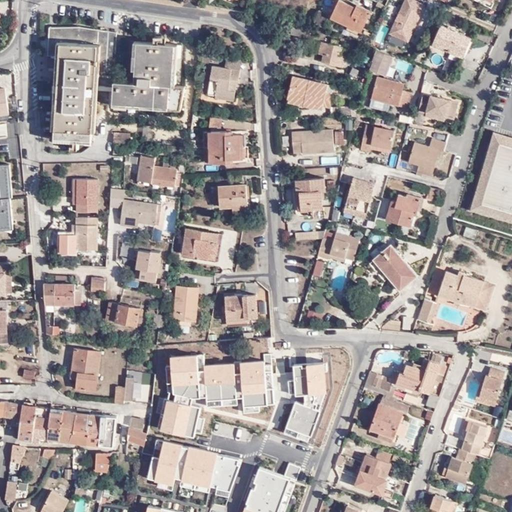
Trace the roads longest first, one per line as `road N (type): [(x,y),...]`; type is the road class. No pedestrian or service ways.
road 1 (residential): [(100,3),(254,28),(283,342),(368,341)]
road 2 (residential): [(25,52),(29,227),(46,383),(21,390),(0,478)]
road 3 (residential): [(368,341),(469,351),(413,511)]
road 4 (residential): [(511,20),(440,240)]
road 5 (residential): [(368,341),(311,511)]
